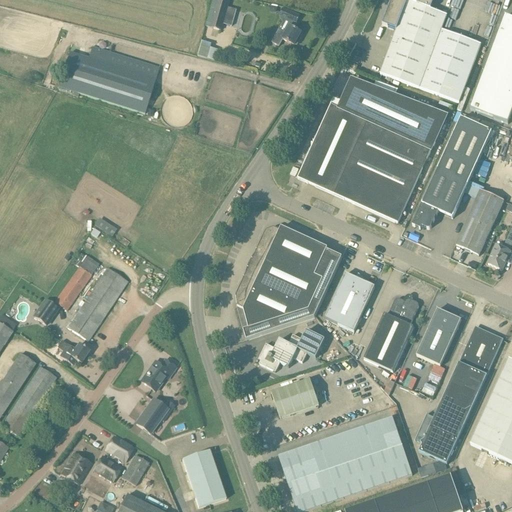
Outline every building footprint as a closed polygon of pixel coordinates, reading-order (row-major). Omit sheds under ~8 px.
[(230,3),(220,0),(212,0),(205,27),(221,32),(223,24),(232,27),(237,10),(228,8),(230,3)] [(408,3),(431,11),(435,0),(392,0),(382,27),(397,32),(408,3)] [(420,90),(441,32),(447,17),(431,11),(408,3),(397,32),(380,76),(420,90)] [(300,16),(283,9),(279,18),(296,25),(300,16)] [(511,20),(505,18),(470,112),(508,126),(511,118),(511,114),(511,20)] [(276,36),(272,43),(279,47),(283,40),(294,46),(298,40),(300,40),(302,36),(300,35),(301,34),(290,27),(286,35),(279,31),(276,36)] [(441,32),(420,90),(459,105),(457,111),(462,113),(470,90),(465,88),(481,47),(441,32)] [(69,54),(59,89),(145,116),(159,69),(108,54),(99,51),(92,49),(90,55),(88,60),(69,54)] [(358,68),(346,64),(344,70),(355,74),(358,68)] [(446,118),(352,82),(340,110),(331,106),(298,180),(398,225),(431,152),(446,118)] [(492,134),(461,120),(439,169),(412,227),(420,231),(422,228),(427,231),(428,231),(429,231),(430,231),(430,230),(431,230),(431,229),(438,214),(453,221),(492,134)] [(481,192),(468,220),(491,231),(504,203),(481,192)] [(95,226),(112,238),(117,231),(100,219),(95,226)] [(491,231),(468,220),(456,247),(479,258),(491,231)] [(245,278),(236,297),(237,308),(244,311),(249,330),(244,332),(247,342),(315,319),(342,259),(327,252),(327,250),(281,229),(280,232),(274,230),(266,233),(257,252),(245,278)] [(99,234),(94,230),(90,235),(96,239),(99,234)] [(495,250),(488,266),(502,272),(507,259),(511,261),(511,231),(505,245),(508,246),(506,250),(504,249),(497,246),(495,250)] [(77,298),(79,295),(91,278),(99,266),(87,257),(87,259),(80,254),(73,264),(79,269),(54,304),(67,313),(77,298)] [(92,292),(85,303),(67,330),(88,343),(127,284),(107,270),(92,292)] [(358,281),(345,275),(325,321),(354,334),(374,288),(364,284),(365,281),(359,279),(358,281)] [(416,304),(410,301),(406,302),(405,303),(400,301),(395,303),(388,317),(385,315),(364,361),(393,374),(414,329),(410,327),(418,309),(416,304)] [(57,310),(45,302),(34,319),(45,327),(57,310)] [(448,316),(437,311),(416,358),(440,368),(461,322),(452,318),(453,316),(449,314),(448,316)] [(0,352),(12,333),(0,325),(0,352)] [(503,341),(475,328),(434,419),(426,416),(415,441),(421,443),(422,446),(419,453),(440,462),(418,470),(421,479),(447,470),(445,464),(447,465),(503,341)] [(325,342),(306,332),(302,341),(293,337),(288,346),(279,341),(275,350),(266,346),(257,365),(275,374),(280,365),(289,369),(293,360),(302,365),(307,356),(315,360),(325,342)] [(75,352),(62,342),(57,349),(63,353),(60,358),(72,367),(76,362),(80,365),(89,353),(79,346),(75,352)] [(0,419),(35,366),(21,356),(0,387),(0,419)] [(511,362),(509,361),(470,446),(511,465),(511,362)] [(176,370),(165,362),(160,368),(155,364),(149,372),(150,373),(142,384),(155,394),(169,374),(171,376),(176,370)] [(56,379),(40,369),(2,428),(18,438),(56,379)] [(319,407),(310,381),(271,394),(280,420),(319,407)] [(163,409),(153,402),(135,426),(149,436),(165,414),(168,416),(173,410),(167,405),(163,409)] [(310,511),(413,477),(393,419),(279,459),(297,511),(310,511)] [(133,450),(114,438),(106,452),(125,464),(133,450)] [(90,465),(72,455),(60,476),(59,477),(77,487),(90,465)] [(227,501),(211,456),(184,466),(199,511),(227,501)] [(148,465),(135,457),(121,481),(134,488),(148,465)] [(121,470),(101,458),(92,473),(112,484),(121,470)] [(463,511),(452,479),(354,511),(463,511)] [(150,496),(158,499),(161,487),(153,484),(150,496)] [(112,511),(118,498),(113,496),(114,493),(105,489),(97,511),(112,511)] [(156,511),(127,498),(119,511),(156,511)]
